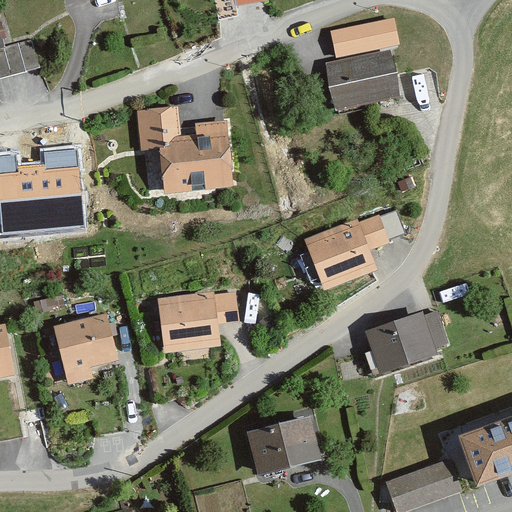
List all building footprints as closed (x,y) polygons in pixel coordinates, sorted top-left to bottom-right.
[(231,0),(213,0),(216,17),(234,15),(231,0)] [(333,28),(338,55),(404,41),(398,14),(333,28)] [(0,78),(39,68),(31,39),(3,47),(0,33),(0,78)] [(390,48),(325,62),(335,106),(399,92),(390,48)] [(228,119),(194,121),(194,132),(179,133),(177,105),(137,108),(140,148),(156,147),(159,191),(232,186),(228,119)] [(20,152),(0,153),(0,225),(1,237),(86,231),(80,148),(43,150),(44,165),(21,167),(20,152)] [(357,218),(305,238),(325,290),(379,270),(372,249),(390,242),(380,214),(359,222),(357,218)] [(238,321),(235,291),(213,294),(213,291),(155,298),(161,351),(219,344),(216,324),(238,321)] [(449,344),(437,311),(426,315),(425,310),(366,331),(382,375),(441,354),(439,348),(449,344)] [(112,361),(103,316),(46,327),(55,374),(60,373),(62,383),(87,378),(85,366),(112,361)] [(0,377),(9,375),(0,332),(0,377)] [(511,413),(447,436),(464,483),(481,476),(484,483),(511,473),(511,413)] [(322,461),(312,418),(245,434),(256,478),(322,461)] [(453,461),(387,484),(397,511),(412,511),(464,494),(453,461)]
